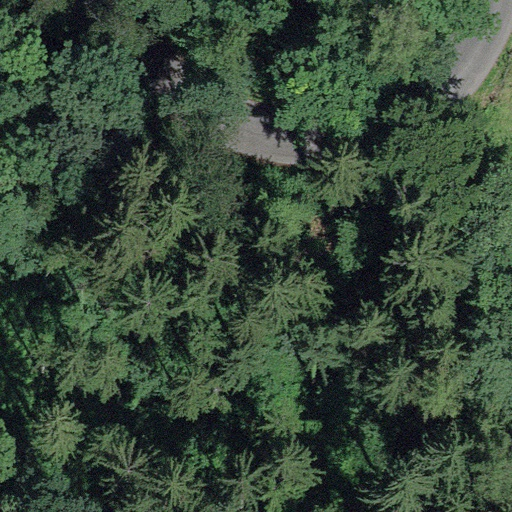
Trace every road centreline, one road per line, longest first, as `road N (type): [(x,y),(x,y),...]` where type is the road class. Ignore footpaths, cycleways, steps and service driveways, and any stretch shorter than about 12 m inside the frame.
road 1 (unclassified): [(499,0),(462,62),(413,103),(347,142),(307,149),(218,123),(86,0)]
road 2 (track): [(347,142),(511,338)]
